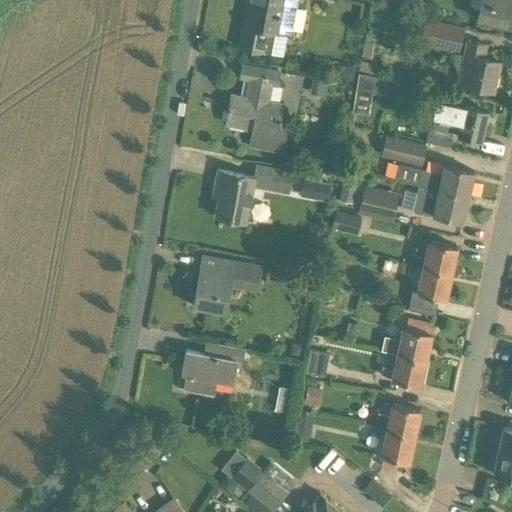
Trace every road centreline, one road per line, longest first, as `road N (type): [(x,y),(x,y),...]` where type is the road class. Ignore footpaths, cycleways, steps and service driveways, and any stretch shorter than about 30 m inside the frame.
road 1 (residential): [(29,511),(122,387),(191,0)]
road 2 (residential): [(444,511),(511,201)]
